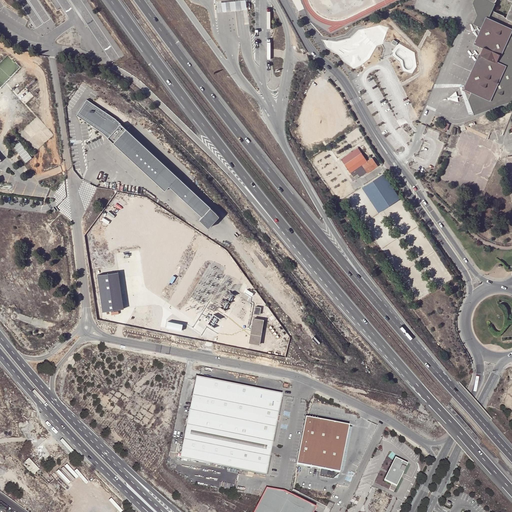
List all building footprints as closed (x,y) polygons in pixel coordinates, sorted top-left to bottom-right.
[(246,9),(244,0),(233,0),(217,2),(218,12),(246,9)] [(511,0),(476,0),(475,3),(479,16),(476,24),(484,28),(477,44),(485,48),(466,88),(474,92),(471,100),(475,112),(511,98),(511,0)] [(86,98),(75,114),(101,131),(164,189),(168,185),(177,175),(114,117),(93,102),(86,98)] [(511,98),(475,112),(474,113),(475,115),(511,101),(511,98)] [(27,162),(34,157),(20,140),(14,145),(27,162)] [(362,164),(367,161),(358,147),(341,159),(350,173),(362,164)] [(372,157),(367,161),(362,164),(366,171),(368,173),(378,166),(372,157)] [(362,164),(350,173),(348,174),(352,181),(355,179),(353,176),(357,173),(359,176),(366,171),(362,164)] [(364,187),(380,212),(382,211),(383,210),(400,199),(383,174),(365,186),(364,187)] [(187,184),(177,175),(168,185),(178,193),(187,184)] [(194,191),(187,184),(178,193),(185,200),(194,191)] [(215,210),(194,191),(185,200),(201,215),(199,218),(208,226),(219,214),(215,210)] [(116,272),(95,275),(101,312),(121,309),(116,272)] [(259,344),(263,320),(253,318),(249,342),(259,344)] [(170,320),(168,327),(183,330),(185,323),(170,320)] [(282,396),(282,394),(256,389),(200,377),(196,377),(196,380),(180,458),(239,469),(266,474),(282,396)] [(303,432),(297,463),(341,472),(350,425),(306,416),(303,432)] [(408,463),(396,457),(385,480),(397,486),(402,476),(401,476),(402,472),(404,473),(408,463)] [(23,465),(33,476),(40,470),(30,459),(23,465)] [(313,511),(317,506),(291,493),(286,491),(267,487),(262,497),(254,511),(313,511)]
